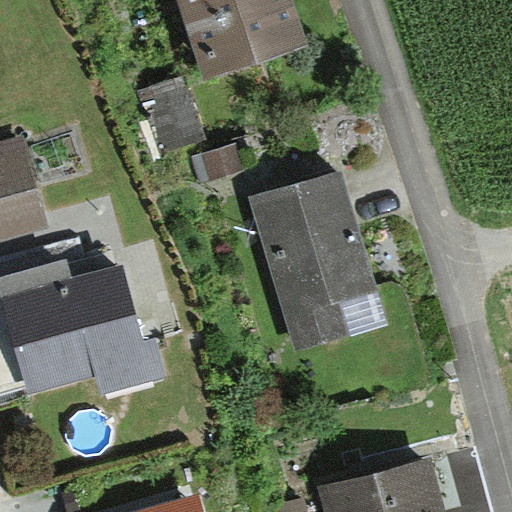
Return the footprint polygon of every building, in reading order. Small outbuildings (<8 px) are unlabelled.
[(288,0),(176,0),(205,84),(305,51),(288,0)] [(185,80),(141,95),(160,152),(204,137),(185,80)] [(0,141),(0,239),(48,228),(26,135),(0,141)] [(345,168),(250,195),(294,351),(389,324),(345,168)] [(67,258),(0,276),(0,286),(30,395),(98,376),(103,392),(164,376),(154,338),(145,340),(124,265),(72,279),(67,258)] [(450,511),(437,459),(320,490),(326,511),(450,511)] [(210,511),(203,487),(113,511),(210,511)]
